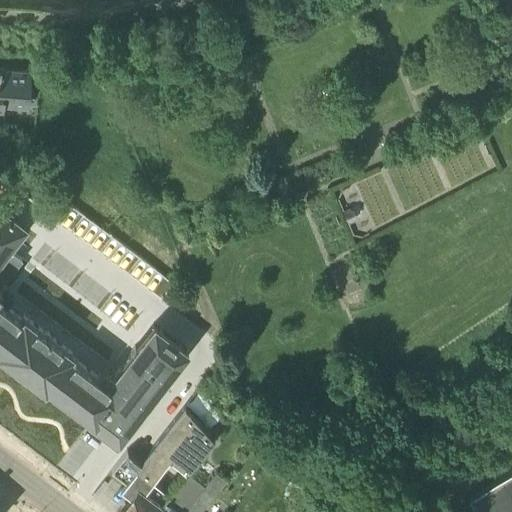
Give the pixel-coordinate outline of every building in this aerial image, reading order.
[(262,0),(253,0),(235,7),(236,10),(242,26),(264,17),(268,15),(267,12),(265,6),(262,0)] [(357,0),(325,0),(330,11),(357,0)] [(2,103),(27,105),(30,69),(0,66),(0,107),(2,108),(2,103)] [(175,284),(60,196),(48,212),(163,300),(175,284)] [(354,208),(351,209),(350,206),(342,209),(348,223),(355,220),(354,218),(358,217),(354,208)] [(0,352),(45,387),(47,384),(92,418),(89,421),(116,442),(117,441),(118,440),(188,348),(153,322),(114,374),(99,362),(102,359),(4,283),(22,259),(9,249),(26,227),(0,207),(0,352)] [(205,386),(198,393),(208,402),(215,396),(205,386)] [(213,438),(184,404),(141,461),(127,450),(111,471),(136,490),(150,471),(155,475),(169,457),(187,471),(213,438)] [(511,511),(511,469),(470,492),(481,511),(511,511)] [(136,490),(118,511),(154,511),(169,493),(152,479),(155,475),(150,471),(136,490)] [(154,511),(199,511),(205,505),(226,479),(215,471),(204,484),(187,471),(169,493),(154,511)] [(103,495),(97,490),(92,496),(98,501),(103,495)]
